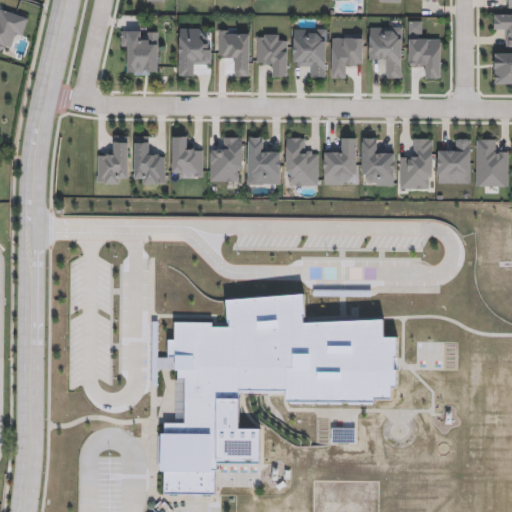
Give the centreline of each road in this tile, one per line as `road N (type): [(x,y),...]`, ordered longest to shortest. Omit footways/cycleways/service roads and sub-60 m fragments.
road 1 (tertiary): [(68,0),(36,145),(27,511)]
road 2 (residential): [(48,95),(106,105),(511,107)]
